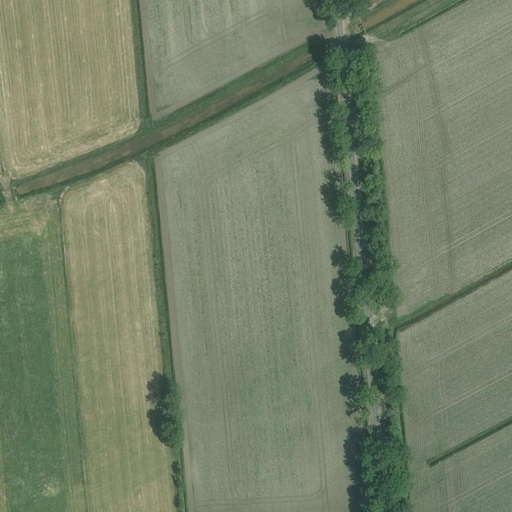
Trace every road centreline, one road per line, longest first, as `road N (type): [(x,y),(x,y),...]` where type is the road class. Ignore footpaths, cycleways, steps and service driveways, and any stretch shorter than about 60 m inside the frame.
road 1 (unclassified): [(384,511),(336,0)]
road 2 (track): [(340,37),(310,42),(146,127)]
